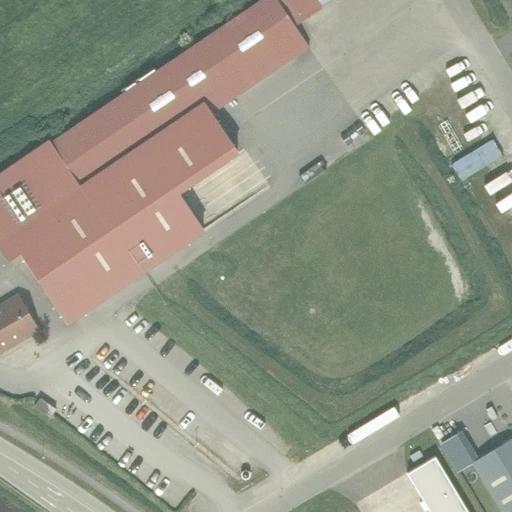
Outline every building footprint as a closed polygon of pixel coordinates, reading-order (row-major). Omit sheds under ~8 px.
[(0,252),(5,250),(49,317),(250,185),(196,103),(289,42),(277,24),(304,6),(299,0),(240,0),(37,134),(34,136),(0,157),(0,252)] [(491,162),(464,177),(469,187),(497,171),(491,162)] [(490,204),(511,187),(507,181),(485,197),(490,204)] [(511,194),(494,212),(502,222),(498,226),(505,233),(491,246),(500,256),(511,244),(511,194)] [(1,290),(0,290),(0,338),(22,328),(1,290)] [(511,457),(498,433),(454,457),(485,510),(511,493),(511,457)] [(456,511),(419,449),(387,468),(413,511),(456,511)]
